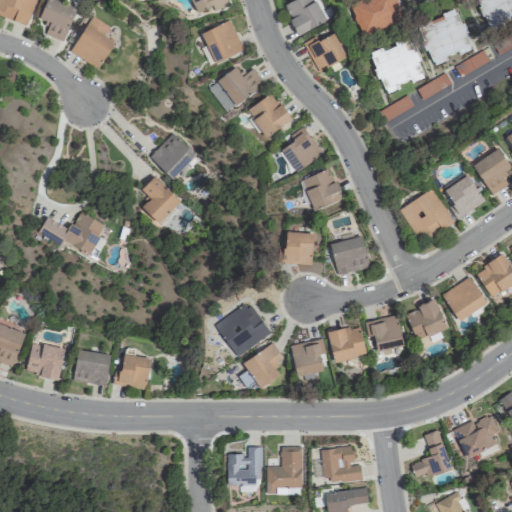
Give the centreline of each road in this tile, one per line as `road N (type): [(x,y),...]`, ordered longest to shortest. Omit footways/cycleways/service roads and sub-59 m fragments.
road 1 (residential): [(511,349),(433,400),(378,414),(108,415),(0,394)]
road 2 (residential): [(405,279),(346,143),(276,58),(250,0)]
road 3 (residential): [(511,210),(373,293),(307,298)]
road 4 (residential): [(511,57),(390,132)]
